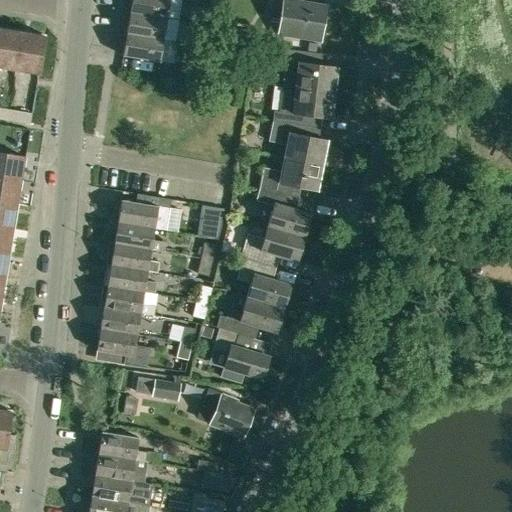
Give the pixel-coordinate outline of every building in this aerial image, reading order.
[(167,17),(169,0),(132,0),(130,11),(167,17)] [(321,41),(327,4),(302,0),(283,0),(278,34),(321,41)] [(222,5),(210,3),(208,19),(219,20),(222,5)] [(167,17),(130,11),(127,33),(163,39),(167,17)] [(0,66),(15,69),(21,31),(0,27),(0,66)] [(232,28),(230,39),(250,43),(252,31),(232,28)] [(205,30),(203,45),(215,47),(217,32),(205,30)] [(39,73),(45,34),(21,31),(15,69),(39,73)] [(160,61),(163,39),(127,33),(123,55),(160,61)] [(316,44),(308,42),(307,51),(315,52),(316,44)] [(200,62),(205,62),(202,76),(216,78),(221,48),(215,47),(203,45),(200,62)] [(314,64),(316,52),(281,48),(279,60),(285,60),(282,85),(295,87),(333,92),(337,66),(314,64)] [(333,92),(295,87),(282,85),(279,111),(273,110),(272,121),(304,125),(312,126),(314,116),(330,118),(333,92)] [(0,118),(7,120),(9,108),(0,106),(0,118)] [(9,108),(7,120),(30,124),(32,112),(9,108)] [(302,134),(304,125),(272,121),(268,141),(286,145),(284,157),(321,165),(326,140),(302,134)] [(0,151),(0,176),(21,180),(25,156),(0,151)] [(262,167),(258,189),(287,195),(289,196),(291,185),(315,190),(321,165),(284,157),(281,170),(262,167)] [(0,200),(17,204),(21,180),(0,176),(0,200)] [(284,205),(287,195),(258,189),(255,200),(273,205),(267,226),(303,237),(310,213),(284,205)] [(121,199),(118,221),(154,227),(160,197),(137,193),(136,202),(121,199)] [(0,225),(14,227),(17,204),(0,200),(0,225)] [(212,206),(209,222),(207,236),(218,238),(221,224),(224,208),(212,206)] [(153,239),(154,227),(118,221),(114,243),(151,249),(164,251),(165,241),(153,239)] [(0,225),(0,249),(10,251),(14,227),(0,225)] [(270,253),(279,256),(296,261),(303,237),(267,226),(263,240),(247,236),(241,256),(267,264),(270,253)] [(204,241),(200,257),(212,260),(216,244),(204,241)] [(149,259),(151,249),(114,243),(113,249),(109,250),(107,263),(111,264),(147,270),(157,272),(159,261),(149,259)] [(0,273),(6,274),(10,251),(0,249),(0,273)] [(264,276),(267,264),(241,256),(238,269),(239,269),(236,278),(250,282),(246,297),(283,308),(289,284),(264,276)] [(212,260),(200,257),(197,273),(208,275),(212,260)] [(105,271),(103,284),(144,291),(153,293),(155,282),(146,281),(147,270),(111,264),(110,270),(105,271)] [(142,302),(144,291),(103,284),(103,286),(104,286),(103,291),(102,291),(99,306),(104,307),(140,313),(140,312),(153,314),(155,304),(142,302)] [(208,303),(212,287),(200,284),(196,300),(208,303)] [(232,308),(229,318),(220,315),(216,327),(246,336),(250,324),(276,332),(283,308),(246,297),(242,311),(232,308)] [(208,303),(196,300),(192,316),(204,319),(208,303)] [(137,334),(140,313),(104,307),(100,328),(137,334)] [(203,324),(200,334),(210,337),(213,327),(203,324)] [(183,325),(179,341),(191,344),(195,328),(183,325)] [(245,342),(246,336),(216,327),(209,351),(223,355),(217,375),(226,379),(236,380),(239,372),(251,376),(261,379),(268,356),(251,351),(253,344),(245,342)] [(137,334),(100,328),(99,334),(95,335),(93,349),(133,356),(137,334)] [(176,356),(187,359),(191,344),(179,341),(176,356)] [(138,376),(135,391),(177,399),(180,384),(138,376)] [(252,421),(249,420),(253,410),(237,404),(238,400),(208,388),(197,417),(243,434),(244,432),(247,433),(252,421)] [(12,410),(0,408),(0,469),(7,470),(8,468),(12,468),(12,470),(13,470),(16,434),(15,433),(15,434),(8,433),(12,410)] [(97,453),(135,459),(146,460),(147,451),(136,449),(138,437),(101,431),(97,453)] [(133,471),(135,459),(97,453),(94,475),(131,480),(144,482),(145,473),(133,471)] [(196,469),(216,473),(217,466),(214,462),(198,459),(196,469)] [(214,473),(211,488),(229,491),(231,476),(223,474),(214,473)] [(129,492),(131,480),(94,475),(91,496),(132,502),(142,504),(143,494),(129,492)] [(132,502),(91,496),(88,511),(131,511),(132,508),(132,502)]
